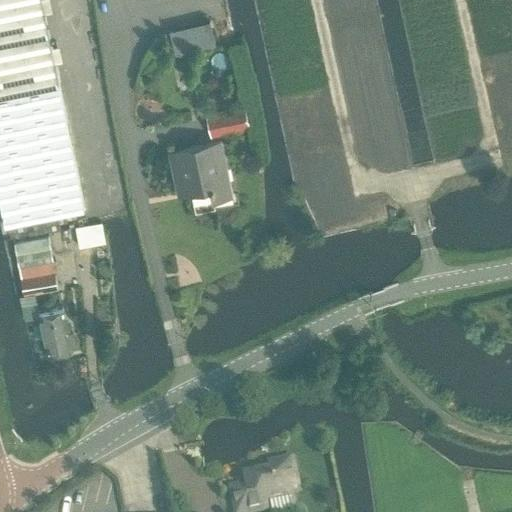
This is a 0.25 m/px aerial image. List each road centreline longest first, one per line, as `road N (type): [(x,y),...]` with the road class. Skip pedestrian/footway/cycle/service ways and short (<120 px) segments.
road 1 (tertiary): [(14,497),(352,311),(511,269)]
road 2 (track): [(133,170),(119,76),(127,33),(156,0)]
